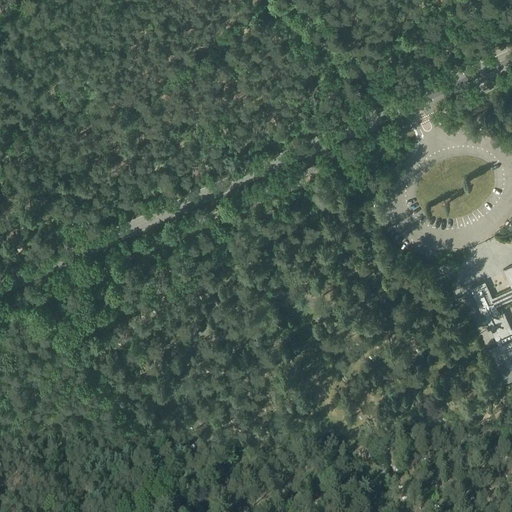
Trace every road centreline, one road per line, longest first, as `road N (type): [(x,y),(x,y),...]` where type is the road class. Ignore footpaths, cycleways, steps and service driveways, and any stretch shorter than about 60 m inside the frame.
road 1 (primary): [(511,56),(0,287)]
road 2 (track): [(0,173),(44,293),(184,511)]
road 3 (track): [(231,0),(100,139),(58,167),(4,184)]
road 4 (track): [(406,103),(385,99),(274,0)]
